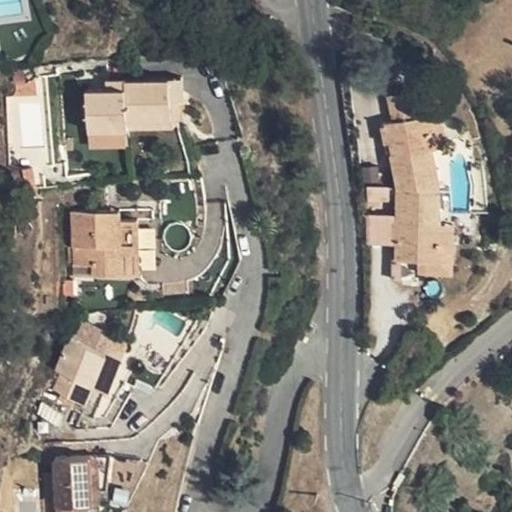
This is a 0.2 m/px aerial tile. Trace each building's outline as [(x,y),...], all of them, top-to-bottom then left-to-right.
[(40,92),(38,74),(19,77),(21,94),(40,92)] [(131,132),(130,123),(175,120),(172,79),(127,83),(128,92),(85,96),(88,136),(131,132)] [(176,129),(184,119),(182,100),(186,99),(185,79),(172,79),(175,120),(130,123),(131,132),(176,129)] [(85,96),(128,92),(127,83),(85,86),(85,96)] [(442,113),(437,87),(412,92),(417,118),(431,115),(442,113)] [(438,222),(440,185),(433,148),(432,146),(437,145),(431,115),(417,118),(412,92),(391,97),(395,122),(383,125),(389,156),(393,155),(399,189),(398,224),(394,223),(394,240),(399,240),(398,261),(420,261),(440,262),(442,223),(438,222)] [(448,143),(442,113),(431,115),(437,145),(448,143)] [(132,144),(131,132),(88,136),(89,148),(132,144)] [(47,185),(45,165),(35,166),(37,186),(47,185)] [(125,209),(108,210),(108,220),(125,220),(125,209)] [(96,265),(96,273),(143,272),(143,220),(125,220),(108,220),(108,210),(76,210),(77,265),(96,265)] [(440,262),(454,262),(455,224),(442,223),(440,262)] [(455,274),(454,262),(440,262),(420,261),(419,273),(455,274)] [(77,274),(96,273),(96,265),(77,265),(77,274)] [(81,332),(69,363),(74,365),(66,384),(98,397),(118,349),(81,332)] [(55,379),(66,384),(74,365),(69,363),(62,362),(55,379)] [(113,453),(101,454),(105,501),(117,500),(117,493),(113,453)] [(122,453),(113,453),(117,493),(124,492),(122,453)] [(101,454),(66,457),(70,511),(105,511),(105,501),(101,454)]
